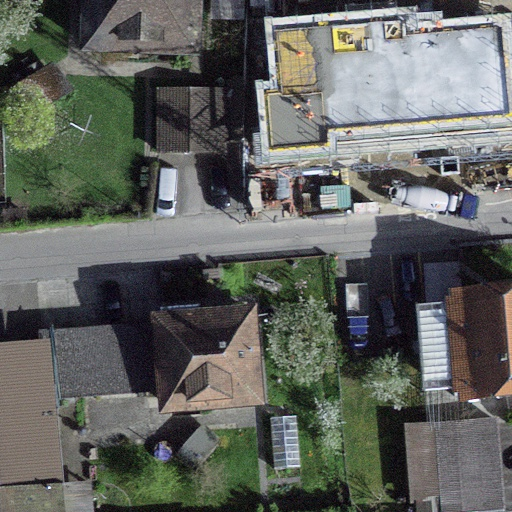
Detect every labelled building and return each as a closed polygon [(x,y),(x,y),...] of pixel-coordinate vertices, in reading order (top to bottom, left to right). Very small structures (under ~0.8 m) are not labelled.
[(189,0),(88,0),(86,50),(187,54),(189,0)] [(367,0),(365,59),(371,60),(370,74),(464,77),(465,64),(470,64),(472,0),(367,0)] [(239,83),(238,95),(156,94),(156,155),(196,155),(216,155),(216,144),(236,144),(285,146),(324,147),(327,87),(239,83)] [(466,150),(340,159),(339,202),(465,193),(466,150)] [(511,300),(458,305),(458,307),(444,309),(452,398),(511,393),(511,300)] [(158,316),(160,330),(38,340),(40,366),(43,402),(52,401),(164,392),(166,409),(249,402),(241,310),(158,316)] [(0,368),(0,511),(60,511),(52,401),(43,402),(40,366),(0,368)] [(440,511),(500,511),(494,424),(434,428),(440,511)]
